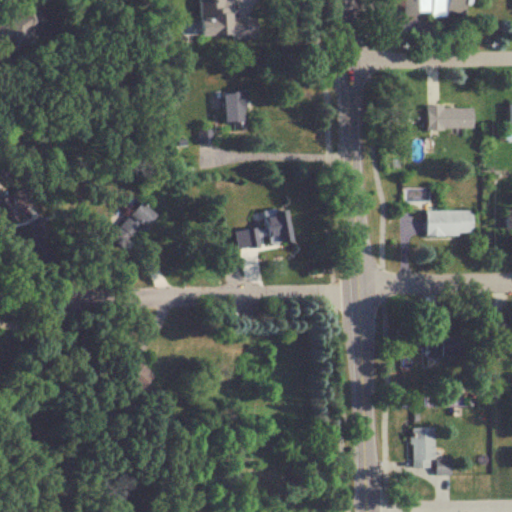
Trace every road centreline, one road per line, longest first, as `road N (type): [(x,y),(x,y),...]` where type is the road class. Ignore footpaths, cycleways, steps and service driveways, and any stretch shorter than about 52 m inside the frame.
road 1 (tertiary): [(342,0),(367,511)]
road 2 (residential): [(511,59),(346,62)]
road 3 (residential): [(358,285),(511,282)]
road 4 (residential): [(367,510),(511,507)]
